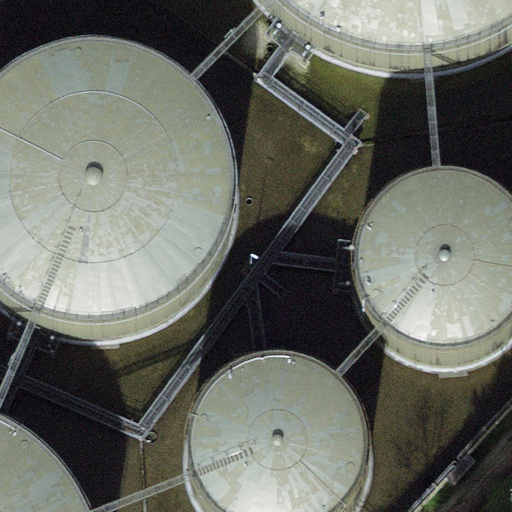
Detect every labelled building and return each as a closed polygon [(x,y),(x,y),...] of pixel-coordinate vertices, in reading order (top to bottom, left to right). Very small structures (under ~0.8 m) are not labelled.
[(511,0),(286,0),(309,20),(364,42),(423,47),(480,34),(511,14),(511,0)] [(0,282),(7,291),(49,316),(97,325),(145,317),(188,293),(217,260),(234,220),(238,176),(229,133),(206,95),(174,66),(133,49),(89,45),(46,54),(9,77),(0,86),(0,282)] [(374,314),(396,332),(422,342),(450,344),(477,337),(501,322),(511,307),(511,201),(497,185),(470,170),(439,166),(409,172),(382,188),(364,209),(354,235),(352,263),(359,290),(374,314)] [(214,500),(228,511),(338,511),(342,510),(362,486),(373,456),(372,425),(361,396),(341,372),(314,356),(283,351),(252,357),(225,372),(206,394),(195,420),(193,448),(200,476),(214,500)] [(0,511),(91,511),(84,492),(41,442),(0,418),(0,511)]
